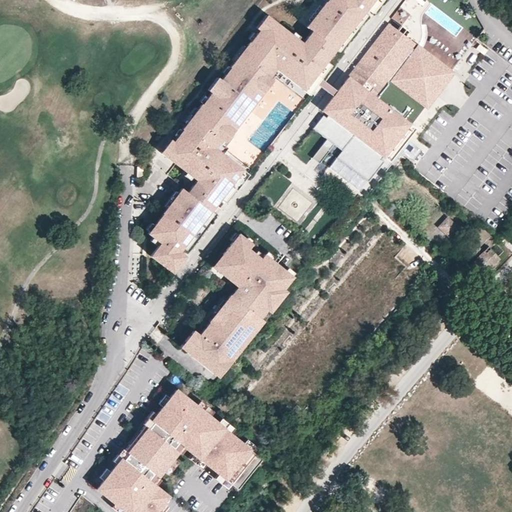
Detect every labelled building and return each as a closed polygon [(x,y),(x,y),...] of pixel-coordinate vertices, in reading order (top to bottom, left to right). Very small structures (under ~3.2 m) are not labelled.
[(150,255),(172,272),(183,258),(177,253),(178,251),(182,247),(185,250),(213,213),(210,210),(219,198),(225,202),(234,189),(235,190),(247,173),(213,147),(220,138),(257,89),(267,76),(273,67),(308,93),(320,77),(320,76),(314,72),(333,47),(361,10),(364,6),(370,11),(378,0),(323,0),(304,25),(309,29),(300,42),(269,18),(257,34),(255,32),(247,42),(247,41),(228,67),(219,79),(209,92),(200,104),(200,103),(180,129),(181,129),(174,139),(176,140),(174,144),(164,156),(196,180),(186,192),(180,188),(161,213),(162,213),(147,233),(160,243),(150,255)] [(361,10),(333,47),(336,50),(364,13),(361,10)] [(269,18),(263,14),(254,27),(257,29),(259,31),(269,18)] [(321,114),(311,127),(325,137),(320,144),(327,149),(332,142),(340,149),(335,156),(366,179),(381,159),(379,157),(381,154),(387,159),(412,126),(408,123),(423,104),(424,105),(451,70),(449,69),(458,57),(437,41),(428,53),(416,44),(412,48),(408,45),(412,41),(403,34),(407,30),(399,24),(395,28),(386,22),(371,42),(373,44),(370,47),(368,46),(321,109),(326,113),(324,116),(321,114)] [(329,64),(324,60),(314,72),(320,76),(329,64)] [(267,76),(257,89),(261,92),(271,79),(267,76)] [(209,92),(219,79),(215,77),(206,89),(209,92)] [(233,128),(261,92),(257,89),(229,126),(233,128)] [(233,128),(229,126),(220,138),(224,142),(233,129),(233,128)] [(164,156),(174,144),(172,142),(168,139),(159,152),(164,156)] [(456,226),(447,218),(439,227),(448,235),(456,226)] [(259,317),(266,309),(276,296),(282,289),(292,276),(264,253),(260,258),(248,249),(252,244),(239,233),(222,254),(228,258),(218,271),(237,286),(231,295),(230,294),(208,321),(209,322),(199,335),(192,330),(180,346),(218,376),(230,361),(230,360),(227,357),(237,345),(248,331),(259,317)] [(479,280),(500,259),(488,246),(466,268),(479,280)] [(218,271),(228,258),(222,254),(212,266),(218,271)] [(279,299),(285,291),(282,289),(276,296),(279,299)] [(269,311),(279,299),(276,296),(266,309),(269,311)] [(251,334),(262,320),(259,317),(248,331),(251,334)] [(240,347),(251,334),(248,331),(237,345),(240,347)] [(230,360),(240,347),(237,345),(227,357),(230,360)] [(103,480),(96,489),(114,503),(125,511),(155,511),(163,502),(168,496),(155,486),(155,485),(160,479),(156,476),(161,470),(172,458),(176,452),(179,454),(184,448),(191,453),(205,464),(211,469),(212,468),(218,473),(232,484),(238,489),(261,459),(256,454),(242,443),(236,439),(236,438),(230,433),(217,422),(209,416),(195,405),(176,389),(169,398),(162,406),(156,414),(151,420),(152,421),(147,427),(146,427),(141,433),(143,434),(133,447),(128,453),(123,459),(121,458),(117,464),(110,471),(103,480)] [(165,394),(158,403),(162,406),(169,398),(165,394)] [(199,400),(195,405),(209,416),(213,411),(199,400)] [(152,411),(142,423),(146,427),(147,427),(152,421),(151,420),(156,414),(152,411)] [(217,422),(230,433),(233,429),(220,418),(217,422)] [(137,429),(127,442),(133,447),(143,434),(141,433),(137,429)] [(246,439),(242,443),(256,454),(259,450),(246,439)] [(122,448),(112,460),(117,464),(121,458),(123,459),(128,453),(122,448)] [(191,453),(187,458),(194,463),(201,469),(205,464),(191,453)] [(172,458),(161,470),(166,474),(177,462),(172,458)] [(106,468),(99,477),(103,480),(110,471),(106,468)] [(218,473),(213,478),(227,489),(232,484),(218,473)] [(163,502),(155,511),(162,511),(168,506),(163,502)] [(125,511),(114,503),(111,507),(117,511),(125,511)]
